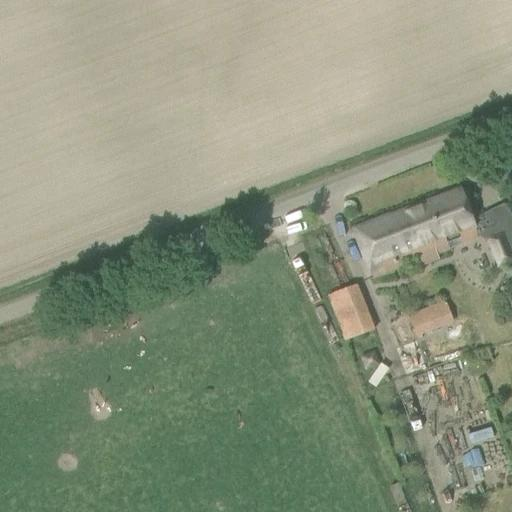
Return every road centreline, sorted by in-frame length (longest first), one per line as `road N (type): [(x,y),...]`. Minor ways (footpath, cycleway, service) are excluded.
road 1 (unclassified): [(0,328),(511,131)]
road 2 (track): [(275,222),(394,511)]
